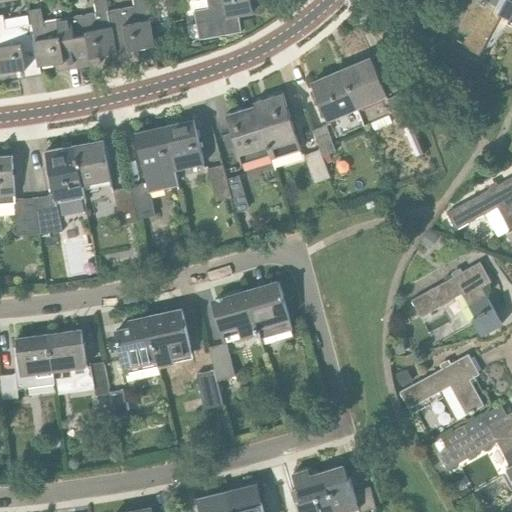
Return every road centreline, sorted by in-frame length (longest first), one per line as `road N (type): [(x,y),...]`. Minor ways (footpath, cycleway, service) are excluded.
road 1 (residential): [(0,497),(133,481),(338,428),(296,259)]
road 2 (tertiary): [(0,119),(212,72),(287,36),(332,0)]
road 3 (residential): [(0,310),(138,290),(277,253),(296,259)]
